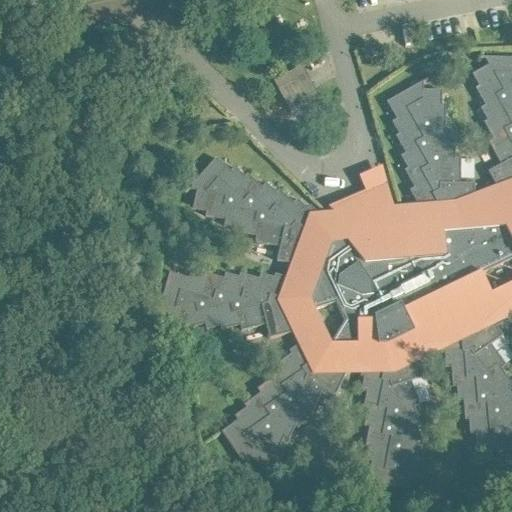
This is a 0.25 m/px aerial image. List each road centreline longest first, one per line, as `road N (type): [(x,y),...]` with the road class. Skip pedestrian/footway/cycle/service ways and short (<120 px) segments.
road 1 (residential): [(324,0),(361,138),(343,172),(297,164),(188,57),(162,20)]
road 2 (unclassified): [(162,20),(0,228)]
road 3 (unclassified): [(23,29),(157,1)]
